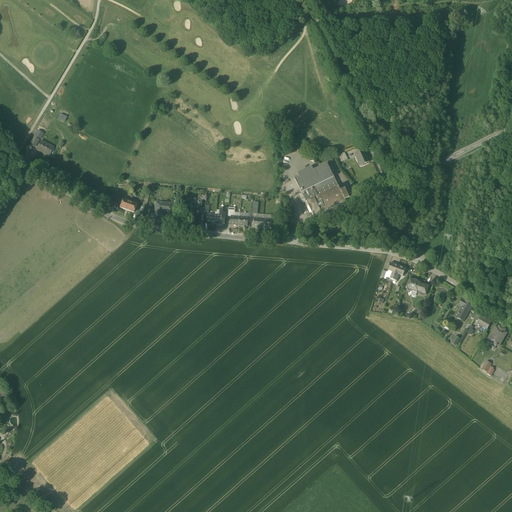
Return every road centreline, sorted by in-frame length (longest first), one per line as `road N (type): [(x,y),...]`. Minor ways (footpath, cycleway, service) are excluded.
road 1 (unclassified): [(29,173),(142,226),(281,241)]
road 2 (unclassified): [(391,186),(306,0)]
road 3 (track): [(11,163),(100,0)]
road 4 (unclassified): [(426,267),(396,252),(281,241)]
road 5 (unclassified): [(391,186),(511,126)]
road 6 (unclassified): [(281,241),(391,186)]
